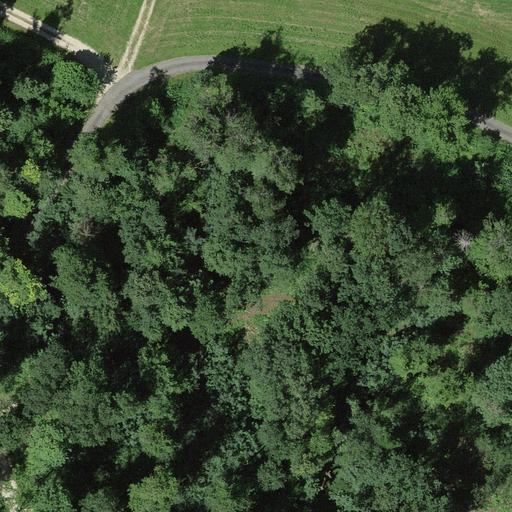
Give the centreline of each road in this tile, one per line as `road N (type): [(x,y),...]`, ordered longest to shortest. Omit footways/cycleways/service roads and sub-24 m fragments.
road 1 (track): [(511,138),(365,86),(218,69),(135,79),(98,111),(0,267)]
road 2 (track): [(156,0),(135,79),(0,9)]
